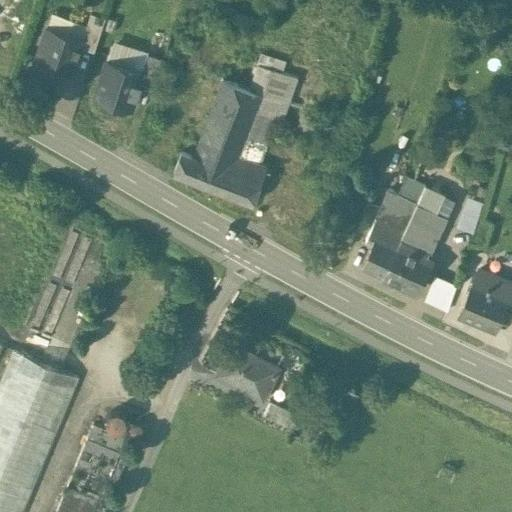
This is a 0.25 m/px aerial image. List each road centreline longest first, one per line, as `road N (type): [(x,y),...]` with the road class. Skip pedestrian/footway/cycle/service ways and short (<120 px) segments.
road 1 (secondary): [(511,380),(245,246)]
road 2 (residential): [(245,246),(124,511)]
road 3 (secondary): [(245,246),(0,107)]
